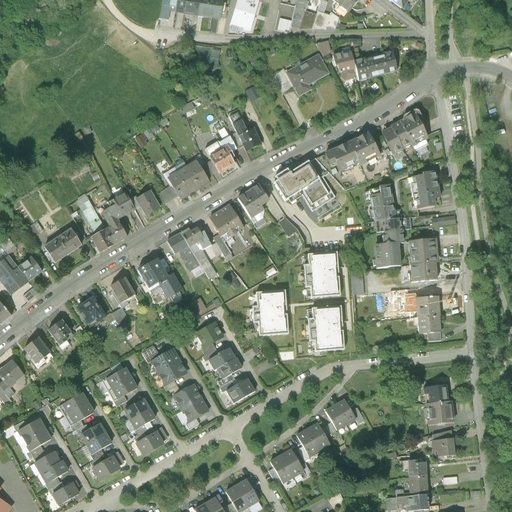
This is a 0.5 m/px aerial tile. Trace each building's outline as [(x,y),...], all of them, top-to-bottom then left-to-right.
[(170,7),(176,7),(176,0),(164,0),(159,19),(168,21),(170,7)] [(176,0),(176,7),(175,13),(198,16),(200,0),(176,0)] [(200,0),(198,16),(221,19),(221,18),(222,7),(223,0),(200,0)] [(259,2),(252,0),(237,0),(230,26),(250,32),(259,2)] [(308,2),(299,0),(297,0),(292,23),(291,28),(299,30),(305,12),(308,2)] [(330,0),(349,14),(357,5),(350,0),(330,0)] [(389,0),(401,9),(408,0),(389,0)] [(321,1),(317,12),(324,14),(327,3),(321,1)] [(299,30),(312,30),(316,15),(305,12),(299,30)] [(327,27),(330,16),(324,14),(317,12),(316,15),(312,30),(326,30),(327,27)] [(340,20),(331,13),(330,16),(327,27),(337,30),(340,20)] [(292,23),(280,20),(277,32),(289,35),(291,28),(292,23)] [(328,42),(316,45),(323,58),(324,58),(329,55),(331,54),(328,42)] [(275,55),(273,49),(267,51),(270,57),(275,55)] [(351,51),(332,56),(335,68),(337,67),(339,74),(340,74),(342,79),(345,82),(353,80),(355,76),(354,70),(356,70),(354,62),(351,51)] [(373,57),(378,77),(398,72),(393,52),(373,57)] [(330,75),(319,55),(300,65),(298,63),(294,65),(296,67),(285,73),(294,90),(299,98),(312,91),(309,86),(330,75)] [(373,57),(354,62),(356,70),(359,82),(378,77),(373,57)] [(294,90),(285,73),(283,70),(271,76),(282,96),(294,90)] [(220,86),(215,75),(208,79),(213,89),(220,86)] [(256,90),(246,95),(251,104),(260,99),(256,90)] [(195,109),(192,103),(181,108),(184,114),(195,109)] [(404,120),(400,123),(411,146),(415,152),(428,145),(426,142),(430,140),(424,125),(425,122),(420,111),(416,110),(404,116),(404,120)] [(169,124),(166,119),(160,122),(163,127),(169,124)] [(261,145),(254,129),(248,132),(242,121),(233,126),(237,133),(243,147),(246,153),(261,145)] [(391,127),(392,129),(402,151),(411,146),(400,123),(391,127)] [(159,130),(156,124),(149,128),(152,134),(159,130)] [(392,129),(382,134),(393,157),(403,153),(402,151),(392,129)] [(135,138),(141,148),(150,142),(144,133),(135,138)] [(243,147),(237,133),(230,137),(237,150),(243,147)] [(370,133),(350,143),(325,155),(331,169),(338,166),(341,174),(360,165),(361,168),(382,158),(370,133)] [(228,147),(231,153),(237,150),(230,137),(219,143),(223,150),(228,147)] [(223,150),(219,143),(205,151),(209,158),(223,150)] [(223,150),(209,158),(211,162),(218,172),(220,176),(236,166),(232,160),(235,158),(231,153),(228,147),(223,150)] [(289,170),(286,167),(269,178),(284,202),(299,193),(312,212),(334,199),(321,178),(327,174),(315,160),(310,163),(307,159),(289,170)] [(176,168),(174,169),(177,173),(187,167),(182,160),(174,165),(176,168)] [(196,161),(187,167),(200,190),(210,183),(207,178),(200,168),(196,161)] [(212,175),(218,172),(211,162),(206,165),(212,175)] [(206,165),(200,168),(207,178),(212,175),(206,165)] [(187,167),(177,173),(190,196),(200,190),(187,167)] [(163,176),(170,187),(172,186),(168,179),(177,173),(174,169),(163,176)] [(100,179),(96,173),(91,175),(94,181),(100,179)] [(177,173),(168,179),(172,186),(178,196),(182,201),(190,196),(177,173)] [(442,200),(437,173),(420,175),(421,177),(407,179),(408,187),(411,186),(414,203),(416,203),(417,211),(437,208),(435,201),(442,200)] [(270,203),(259,185),(237,199),(251,221),(265,212),(263,208),(270,203)] [(165,204),(178,196),(172,186),(170,187),(159,194),(165,204)] [(395,212),(391,186),(369,189),(372,213),(376,212),(378,222),(401,220),(400,211),(395,212)] [(150,191),(136,200),(141,208),(146,217),(161,209),(150,191)] [(126,194),(114,200),(124,218),(136,211),(130,201),(126,194)] [(95,236),(105,231),(86,197),(76,202),(95,236)] [(136,211),(141,208),(136,200),(135,198),(130,201),(136,211)] [(105,231),(114,247),(128,239),(118,221),(124,218),(114,200),(107,204),(110,209),(101,214),(109,228),(105,231)] [(243,229),(229,206),(208,219),(219,235),(223,241),(229,237),(232,239),(237,236),(237,233),(243,229)] [(455,217),(437,219),(438,227),(456,224),(455,217)] [(298,231),(285,219),(278,224),(288,238),(298,231)] [(401,220),(378,222),(375,223),(376,235),(385,234),(403,232),(412,231),(411,219),(401,220)] [(43,233),(37,223),(25,231),(31,240),(43,233)] [(189,229),(181,234),(201,267),(205,273),(209,280),(217,276),(202,252),(210,248),(212,247),(204,233),(201,235),(198,229),(191,233),(189,229)] [(82,247),(70,230),(57,239),(68,256),(82,247)] [(114,247),(105,231),(95,236),(91,239),(94,244),(91,246),(93,249),(96,248),(100,255),(114,247)] [(403,232),(385,234),(385,237),(383,238),(384,246),(374,247),(376,262),(373,262),(374,268),(376,268),(377,271),(402,268),(399,246),(405,245),(403,232)] [(181,234),(167,242),(175,256),(179,254),(191,273),(201,267),(181,234)] [(223,241),(219,235),(213,238),(216,244),(223,255),(226,262),(233,258),(223,241)] [(16,249),(6,236),(0,240),(0,245),(8,256),(16,249)] [(54,265),(68,256),(57,239),(43,249),(54,265)] [(434,241),(406,244),(408,268),(433,266),(437,265),(434,241)] [(216,244),(212,247),(210,248),(216,259),(223,255),(216,244)] [(340,296),(338,278),(335,278),(334,269),(337,268),(336,253),(307,255),(308,266),(303,266),(305,288),(310,288),(310,299),(340,296)] [(0,280),(11,295),(28,282),(18,268),(9,257),(5,260),(1,259),(0,259),(0,280)] [(34,263),(31,258),(18,268),(28,282),(41,272),(36,265),(39,263),(37,261),(34,263)] [(168,278),(157,259),(136,271),(141,278),(144,284),(148,292),(159,286),(167,300),(183,291),(173,275),(168,278)] [(433,266),(408,268),(410,283),(435,281),(433,266)] [(201,267),(191,273),(195,279),(205,273),(201,267)] [(276,274),(273,269),(266,273),(269,278),(276,274)] [(363,284),(362,273),(352,274),(355,296),(364,295),(363,284)] [(243,284),(235,274),(226,280),(234,290),(243,284)] [(144,284),(141,278),(136,281),(139,287),(144,284)] [(125,279),(110,288),(113,295),(120,306),(126,302),(136,297),(125,279)] [(32,288),(23,296),(28,302),(37,294),(32,288)] [(288,335),(286,315),(283,315),(282,306),(286,306),(284,291),(255,293),(256,307),(252,308),(253,324),(258,323),(259,337),(288,335)] [(395,294),(377,296),(378,309),(397,306),(396,297),(395,294)] [(120,306),(113,295),(112,296),(120,310),(122,310),(128,306),(126,302),(120,306)] [(93,298),(75,310),(87,327),(94,323),(97,326),(107,319),(93,298)] [(439,298),(415,300),(416,306),(409,307),(410,320),(414,320),(441,318),(439,298)] [(207,311),(200,299),(190,305),(197,317),(207,311)] [(221,305),(217,300),(212,303),(216,308),(221,305)] [(0,327),(0,328),(12,318),(0,303),(0,327)] [(344,350),(342,332),(339,332),(338,323),(342,322),(340,307),(311,309),(312,320),(307,320),(309,342),(314,342),(314,353),(344,350)] [(120,310),(111,316),(119,329),(130,323),(122,310),(120,310)] [(441,318),(414,320),(414,327),(419,327),(420,337),(428,336),(440,335),(442,335),(441,318)] [(62,322),(47,333),(59,348),(74,337),(62,322)] [(225,338),(216,323),(194,335),(203,350),(212,345),(225,338)] [(80,328),(75,331),(82,340),(86,337),(80,328)] [(242,333),(239,328),(233,331),(236,337),(242,333)] [(440,335),(428,336),(428,344),(441,342),(440,335)] [(50,355),(38,339),(23,350),(31,360),(29,361),(37,371),(46,364),(43,360),(50,355)] [(212,345),(203,350),(201,351),(205,357),(216,351),(212,345)] [(150,364),(161,358),(154,347),(141,354),(147,365),(150,364)] [(235,360),(229,349),(218,356),(208,361),(214,372),(216,370),(235,360)] [(161,358),(150,364),(157,377),(181,364),(174,350),(161,358)] [(208,361),(218,356),(216,351),(205,357),(202,358),(205,363),(208,361)] [(235,360),(216,370),(222,380),(232,375),(242,369),(236,359),(235,360)] [(12,361),(0,370),(0,377),(4,382),(9,389),(25,377),(12,361)] [(181,364),(157,377),(164,388),(174,382),(187,375),(181,364)] [(98,377),(102,383),(113,377),(109,370),(98,377)] [(113,377),(102,383),(108,393),(132,379),(126,370),(113,377)] [(232,375),(222,380),(218,383),(221,387),(231,381),(235,379),(232,375)] [(132,379),(108,393),(114,403),(124,398),(138,390),(132,379)] [(255,393),(247,379),(234,387),(226,392),(233,405),(255,393)] [(226,392),(234,387),(231,381),(221,387),(219,388),(223,394),(226,392)] [(9,389),(4,382),(0,384),(0,388),(9,400),(14,396),(9,389)] [(174,382),(164,388),(169,398),(180,392),(174,382)] [(195,386),(172,398),(180,412),(202,400),(195,386)] [(426,397),(427,406),(450,403),(448,386),(423,389),(424,398),(426,397)] [(0,388),(0,399),(7,408),(12,404),(9,400),(0,388)] [(83,395),(59,409),(64,418),(88,404),(83,395)] [(124,398),(114,403),(117,408),(127,402),(124,398)] [(143,400),(123,412),(129,422),(149,410),(143,400)] [(202,400),(180,412),(187,425),(197,420),(210,413),(202,400)] [(42,408),(38,401),(32,404),(36,411),(42,408)] [(345,402),(335,408),(346,428),(357,422),(352,413),(345,402)] [(427,406),(426,406),(428,428),(454,425),(452,403),(450,403),(427,406)] [(88,404),(64,418),(70,428),(81,423),(94,414),(88,404)] [(335,408),(325,413),(331,422),(337,433),(346,428),(335,408)] [(149,410),(129,422),(134,432),(144,426),(155,420),(149,410)] [(357,410),(352,413),(357,422),(358,425),(364,422),(357,410)] [(45,431),(39,420),(27,427),(16,433),(22,444),(45,431)] [(197,420),(187,425),(185,427),(188,433),(201,426),(197,420)] [(13,428),(16,433),(27,427),(24,422),(13,428)] [(325,425),(326,428),(331,438),(338,434),(337,433),(331,422),(325,425)] [(81,423),(70,428),(73,434),(76,432),(84,428),(81,423)] [(89,431),(79,437),(85,447),(105,435),(100,425),(89,431)] [(307,431),(320,454),(331,448),(327,440),(321,431),(318,425),(307,431)] [(84,428),(76,432),(79,437),(89,431),(86,426),(84,428)] [(144,426),(134,432),(137,437),(144,433),(147,432),(144,426)] [(326,428),(321,431),(327,440),(331,438),(326,428)] [(12,436),(8,430),(1,434),(5,440),(12,436)] [(45,431),(22,444),(29,454),(40,447),(51,441),(45,431)] [(147,438),(136,445),(143,457),(163,446),(161,442),(166,439),(161,431),(147,438)] [(307,431),(296,437),(302,448),(310,460),(320,454),(307,431)] [(432,436),(433,442),(452,440),(452,431),(432,436)] [(133,440),(136,445),(147,438),(144,433),(137,437),(133,440)] [(105,435),(85,447),(91,458),(101,451),(111,446),(105,435)] [(452,440),(433,442),(434,454),(437,453),(438,459),(456,457),(454,440),(452,440)] [(43,452),(40,447),(29,454),(27,456),(29,460),(31,459),(43,452)] [(310,460),(302,448),(298,450),(305,463),(310,460)] [(43,452),(31,459),(34,464),(48,456),(45,451),(43,452)] [(101,451),(91,458),(93,462),(101,458),(104,456),(101,451)] [(281,457),(294,480),(305,474),(301,467),(291,451),(281,457)] [(34,464),(32,465),(37,474),(59,462),(53,453),(48,456),(34,464)] [(104,463),(93,470),(100,481),(119,470),(116,467),(122,463),(117,455),(104,463)] [(281,457),(270,463),(274,470),(279,479),(283,486),(294,480),(281,457)] [(90,464),(93,470),(104,463),(101,458),(93,462),(90,464)] [(62,460),(59,462),(37,474),(43,485),(55,478),(68,471),(62,460)] [(400,471),(409,471),(408,462),(399,463),(400,471)] [(421,462),(408,462),(409,471),(409,479),(428,478),(427,464),(421,465),(421,462)] [(305,464),(301,467),(305,474),(306,476),(310,474),(305,464)] [(279,479),(274,470),(268,473),(274,482),(279,479)] [(43,485),(49,495),(61,488),(55,478),(43,485)] [(251,478),(246,481),(253,492),(258,489),(251,478)] [(428,478),(409,479),(410,495),(410,498),(429,497),(428,478)] [(456,478),(442,479),(443,486),(457,485),(456,478)] [(61,488),(49,495),(56,506),(74,496),(71,492),(77,489),(73,481),(61,488)] [(246,481),(236,487),(250,510),(260,504),(253,492),(246,481)] [(236,487),(225,494),(232,505),(235,511),(246,511),(250,510),(236,487)] [(0,492),(1,491),(0,490),(0,511),(10,511),(13,509),(0,500),(0,492)] [(430,511),(429,497),(410,498),(396,499),(397,506),(408,506),(408,511),(430,511)] [(222,511),(221,511),(215,499),(205,505),(208,511),(222,511)] [(397,506),(396,499),(386,500),(386,511),(394,511),(397,511),(397,506)]
